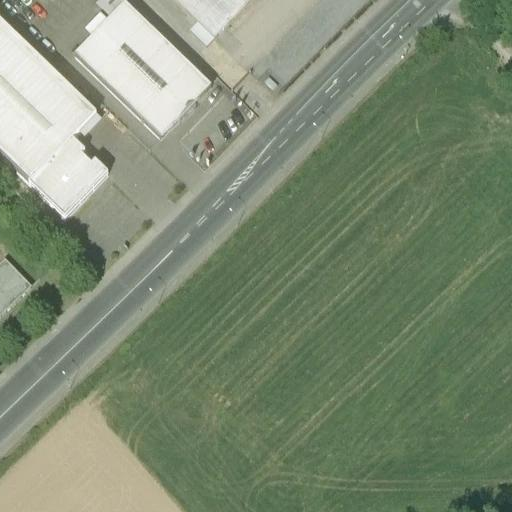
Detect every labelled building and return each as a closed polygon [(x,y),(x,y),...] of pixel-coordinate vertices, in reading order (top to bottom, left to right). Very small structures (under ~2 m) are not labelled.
[(92,42),(74,60),(161,144),(211,92),(125,8),(129,4),(124,0),(102,0),(95,8),(111,23),(107,26),(100,19),(84,35),(92,42)] [(170,0),(197,26),(214,42),(254,0),(170,0)] [(0,26),(0,160),(65,223),(108,179),(95,166),(92,170),(82,160),(85,157),(72,144),(96,120),(0,26)] [(205,51),(214,42),(197,26),(188,34),(205,51)] [(5,264),(0,268),(0,321),(31,291),(5,264)]
